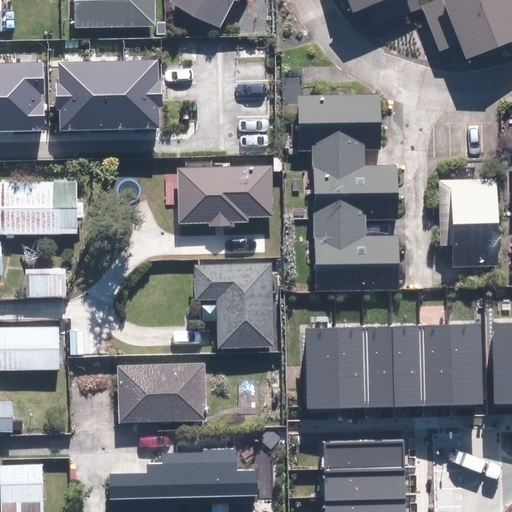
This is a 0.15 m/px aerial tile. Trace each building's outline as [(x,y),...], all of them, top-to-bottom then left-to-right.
[(76,0),(77,26),(159,24),(158,0),(76,0)] [(173,0),(223,26),(236,0),(173,0)] [(432,0),(424,3),(442,49),(465,40),(470,54),(503,42),(486,0),(432,0)] [(511,37),(511,0),(486,0),(503,42),(511,37)] [(57,64),(58,143),(154,141),(152,63),(57,64)] [(0,64),(0,142),(42,142),(41,64),(0,64)] [(368,165),(367,145),(386,145),(385,92),(301,94),(303,146),(315,146),(318,288),(402,286),(401,232),(369,233),(369,217),(399,216),(398,164),(368,165)] [(496,109),(452,109),(452,121),(465,121),(464,159),(496,159),(496,109)] [(249,219),(271,218),(269,165),(177,168),(179,226),(250,223),(249,219)] [(500,176),(442,177),(443,242),(454,242),(454,265),(502,264),(500,176)] [(81,179),(1,180),(2,232),(81,232),(81,179)] [(217,347),(274,345),(271,263),(194,266),(195,300),(215,299),(217,347)] [(454,403),(484,402),(481,321),(451,323),(454,403)] [(425,404),(454,403),(451,323),(422,324),(425,404)] [(494,405),(511,404),(511,323),(491,325),(494,405)] [(395,405),(425,404),(422,324),(392,325),(395,405)] [(366,406),(395,405),(392,325),(363,326),(366,406)] [(0,326),(0,367),(62,367),(62,327),(0,326)] [(336,407),(366,406),(363,326),(333,327),(336,407)] [(307,409),(336,407),(333,327),(304,328),(307,409)] [(207,361),(122,363),(123,419),(208,417),(207,361)] [(0,399),(0,429),(17,429),(16,399),(0,399)] [(324,439),(324,468),(403,467),(402,438),(324,439)] [(178,511),(178,498),(258,496),(257,470),(238,471),(237,452),(163,454),(163,463),(146,464),(146,474),(110,475),(110,511),(178,511)] [(46,511),(45,463),(3,463),(3,511),(46,511)] [(324,468),(325,497),(387,496),(403,495),(403,467),(324,468)] [(325,497),(324,511),(403,511),(403,495),(387,496),(325,497)]
